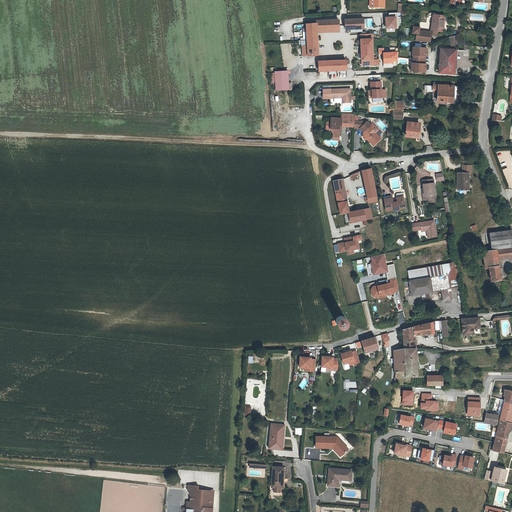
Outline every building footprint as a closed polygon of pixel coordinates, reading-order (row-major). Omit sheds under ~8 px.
[(416,38),(429,39),(430,31),(436,32),(437,27),(443,28),(446,13),(434,11),(431,28),(430,28),(418,27),(418,24),(412,24),(412,30),(416,30),(416,38)] [(401,16),(398,16),(398,12),(389,12),(389,16),(386,16),(386,27),(396,27),(396,25),(400,25),(401,16)] [(346,28),(366,28),(366,17),(346,18),(346,28)] [(318,28),(322,28),(322,18),(316,18),(316,21),(307,21),(307,28),(308,34),(318,34),(318,28)] [(339,18),(322,18),(322,28),(340,27),(339,18)] [(308,34),(308,36),(308,51),(318,51),(318,34),(308,34)] [(448,35),(448,41),(455,42),(456,34),(448,35)] [(361,35),(362,61),(373,61),(373,55),(373,52),(372,52),(372,35),(367,35),(361,35)] [(412,52),(412,55),(422,56),(422,53),(425,53),(426,44),(412,43),(412,51),(412,52)] [(456,47),(441,46),(440,69),(455,71),(456,47)] [(384,54),(384,67),(392,67),(392,63),(397,63),(398,52),(384,53),(384,48),(379,49),(379,54),(384,54)] [(422,56),(412,55),(412,59),(411,59),(410,67),(424,69),(424,60),(422,60),(422,56)] [(319,70),(338,70),(347,69),(347,60),(319,61),(319,70)] [(289,67),(276,68),(277,86),(290,85),(289,67)] [(448,97),(448,100),(457,100),(459,82),(440,81),(439,97),(448,97)] [(381,82),(371,82),(371,91),(371,98),(382,98),(381,90),(381,82)] [(330,97),(339,96),(339,95),(341,95),(341,96),(342,101),(350,101),(349,87),(329,88),(330,89),(330,97)] [(330,89),(329,88),(322,89),(322,97),(330,97),(330,89)] [(404,108),(402,108),(393,108),(392,115),(392,116),(403,116),(404,108)] [(341,112),(341,118),(347,118),(347,125),(353,125),(353,119),(353,112),(352,112),(341,112)] [(501,121),(502,115),(493,113),(492,120),(501,121)] [(334,117),(332,117),(332,121),(330,121),(325,121),(325,129),(330,129),(333,132),(333,135),(339,135),(339,128),(339,125),(341,125),(347,125),(347,118),(341,118),(335,118),(334,117)] [(353,127),(359,127),(362,131),(362,136),(365,138),(367,138),(373,144),(380,136),(368,125),(369,124),(366,121),(353,119),(353,125),(353,127)] [(409,119),(408,132),(418,133),(419,126),(421,126),(421,120),(409,119)] [(459,160),(460,168),(466,167),(468,167),(468,160),(459,160)] [(460,168),(455,168),(456,185),(467,184),(466,167),(460,168)] [(376,197),(375,197),(370,169),(360,171),(361,176),(366,198),(364,198),(364,202),(367,202),(367,204),(377,202),(376,197)] [(349,177),(351,181),(361,176),(360,171),(349,177)] [(424,197),(427,197),(433,196),(432,191),(434,190),(432,176),(421,178),(422,186),(424,197)] [(336,195),(345,194),(343,180),(334,182),(336,195)] [(349,213),(345,194),(336,195),(340,215),(347,214),(350,224),(364,221),(370,220),(368,210),(349,213)] [(390,212),(391,212),(395,211),(394,210),(402,208),(400,199),(399,199),(399,196),(393,197),(394,201),(390,201),(389,197),(380,198),(383,212),(390,211),(390,212)] [(412,228),(420,227),(425,226),(426,228),(427,235),(435,234),(432,218),(411,222),(412,228)] [(486,230),(489,242),(496,241),(496,245),(511,241),(511,226),(511,224),(486,230)] [(344,240),(337,241),(339,249),(346,248),(352,246),(358,245),(356,236),(353,237),(352,233),(343,235),(344,240)] [(498,255),(496,245),(496,241),(489,242),(490,246),(481,248),(485,265),(489,264),(491,276),(501,274),(498,255)] [(511,241),(496,245),(498,255),(511,252),(511,241)] [(384,250),(372,253),(373,259),(371,259),(374,271),(379,269),(379,268),(381,267),(381,269),(388,268),(384,250)] [(410,266),(456,260),(455,257),(409,264),(410,266)] [(456,260),(410,266),(411,274),(406,275),(408,289),(423,287),(424,292),(430,291),(429,286),(443,284),(446,284),(447,294),(452,293),(451,286),(452,286),(451,283),(459,282),(456,260)] [(393,290),(399,289),(396,274),(389,275),(390,279),(372,283),(370,286),(372,293),(375,295),(379,294),(380,294),(379,292),(384,291),(384,292),(389,291),(389,292),(393,291),(393,290)] [(338,321),(340,322),(342,322),(344,321),(345,320),(346,318),(346,316),(345,314),(344,312),(342,311),(340,311),(338,312),(336,314),(335,316),(335,318),(336,320),(338,321)] [(476,312),(459,314),(460,330),(470,329),(470,323),(477,323),(476,312)] [(434,316),(429,317),(425,317),(421,321),(413,322),(402,325),(405,344),(405,346),(416,344),(415,336),(412,336),(412,331),(431,329),(436,328),(434,316)] [(362,341),(363,348),(376,345),(374,333),(373,334),(356,339),(357,343),(362,341)] [(381,334),(383,347),(390,345),(388,333),(381,334)] [(405,346),(405,344),(401,345),(394,346),(398,366),(408,365),(405,346)] [(408,365),(398,366),(398,371),(409,370),(409,371),(420,370),(416,344),(405,346),(408,365)] [(358,359),(355,347),(350,349),(349,347),(339,350),(342,360),(347,359),(352,358),(352,360),(358,359)] [(338,359),(336,354),(333,354),(333,352),(322,352),(322,362),(327,363),(332,363),(332,366),(338,366),(338,359)] [(315,367),(316,355),(311,355),(311,354),(300,353),(299,364),(304,364),(310,364),(309,367),(315,367)] [(430,378),(444,376),(443,368),(429,370),(430,378)] [(414,391),(403,390),(402,405),(413,406),(414,391)] [(432,394),(422,393),(420,410),(425,410),(426,411),(439,412),(439,403),(436,401),(432,400),(432,394)] [(511,421),(511,396),(506,396),(504,404),(502,414),(498,413),(497,423),(500,423),(501,419),(511,421)] [(481,398),(468,397),(466,416),(480,417),(481,398)] [(486,412),(484,421),(497,423),(498,413),(486,412)] [(410,416),(401,415),(399,424),(408,425),(408,423),(413,424),(414,416),(410,415),(410,416)] [(437,427),(438,420),(424,418),(423,427),(436,430),(437,427)] [(511,425),(511,421),(501,419),(500,423),(497,435),(492,456),(501,458),(506,437),(504,436),(505,431),(508,431),(508,428),(511,429),(511,426),(511,425)] [(268,446),(279,447),(280,433),(282,433),(283,422),(270,421),(268,446)] [(457,424),(446,421),(444,431),(455,434),(457,424)] [(301,435),(303,428),(296,427),(295,434),(301,435)] [(317,435),(316,444),(331,445),(331,444),(335,445),(343,453),(349,448),(341,439),(340,440),(336,436),(331,436),(331,435),(330,435),(330,432),(325,432),(325,435),(317,435)] [(350,448),(352,446),(343,437),(341,439),(350,448)] [(407,445),(396,443),(395,453),(411,455),(413,445),(407,444),(407,445)] [(341,455),(343,453),(335,445),(331,444),(331,445),(316,444),(316,446),(331,447),(333,447),(341,455)] [(432,450),(423,448),(420,459),(429,461),(432,450)] [(454,466),(456,454),(452,453),(451,456),(444,454),(443,464),(454,466)] [(465,455),(461,454),(459,466),(464,467),(464,464),(473,465),(474,455),(466,453),(465,455)] [(487,476),(493,478),(503,480),(507,467),(490,462),(487,476)] [(274,464),(273,479),(275,479),(275,485),(281,485),(284,485),(285,465),(274,464)] [(328,466),(327,482),(337,483),(337,476),(350,478),(351,468),(328,466)] [(197,485),(189,484),(189,485),(189,486),(189,487),(189,488),(190,489),(190,490),(191,490),(191,491),(192,491),(193,492),(192,495),(195,496),(195,501),(189,500),(185,500),(185,506),(185,508),(185,509),(184,511),(210,511),(212,489),(206,489),(200,489),(198,488),(196,488),(197,485)] [(189,485),(189,484),(186,484),(186,485),(186,486),(186,487),(187,488),(187,489),(188,490),(188,491),(189,492),(190,493),(191,493),(191,495),(189,495),(189,498),(189,500),(195,501),(195,496),(192,495),(193,492),(192,491),(191,491),(191,490),(190,490),(190,489),(189,488),(189,487),(189,486),(189,485)]
